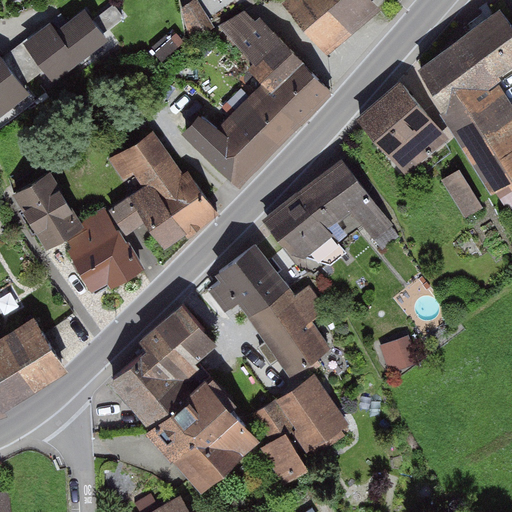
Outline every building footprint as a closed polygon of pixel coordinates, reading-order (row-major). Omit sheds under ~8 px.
[(239,187),(334,90),(240,0),(230,0),(204,27),(224,46),(182,89),(201,107),(179,129),(239,187)] [(369,0),(279,0),(277,2),(324,59),(381,13),(369,0)] [(511,22),(497,2),(413,64),(511,199),(511,98),(492,71),(511,56),(511,22)] [(54,72),(107,30),(87,5),(61,26),(53,16),(26,37),(54,72)] [(0,106),(31,84),(0,42),(0,106)] [(398,80),(354,116),(405,177),(449,140),(398,80)] [(146,221),(164,248),(216,212),(155,124),(104,160),(130,197),(110,211),(127,235),(146,221)] [(344,164),(272,219),(303,258),(333,235),(328,228),(352,209),(384,250),(400,238),(344,164)] [(468,213),(486,202),(463,164),(445,174),(468,213)] [(47,174),(14,193),(43,243),(76,224),(47,174)] [(140,269),(106,210),(61,235),(95,295),(140,269)] [(251,237),(207,269),(215,280),(208,285),(225,308),(236,301),(293,377),(335,346),(316,319),(329,309),(310,283),(294,294),(251,237)] [(184,303),(114,378),(203,482),(258,435),(192,357),(215,339),(184,303)] [(3,407),(62,368),(27,318),(0,334),(0,417),(2,417),(3,407)] [(382,339),(392,369),(421,360),(411,330),(382,339)] [(316,372),(251,411),(269,441),(260,447),(283,485),(309,470),(305,463),(354,434),(316,372)] [(194,511),(181,491),(145,511),(194,511)] [(0,511),(10,511),(8,492),(0,492),(0,511)]
